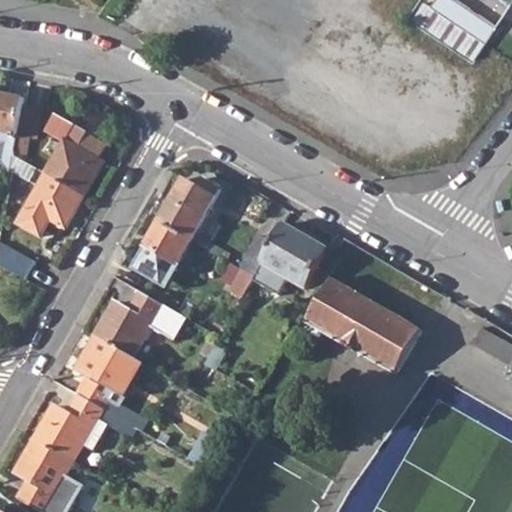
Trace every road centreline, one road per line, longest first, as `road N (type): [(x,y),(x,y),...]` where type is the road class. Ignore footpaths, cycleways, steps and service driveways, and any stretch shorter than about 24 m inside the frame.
road 1 (residential): [(186,106),(16,386)]
road 2 (residential): [(186,106),(428,245)]
road 3 (residential): [(0,41),(107,66),(186,106)]
road 4 (residential): [(428,245),(511,135)]
